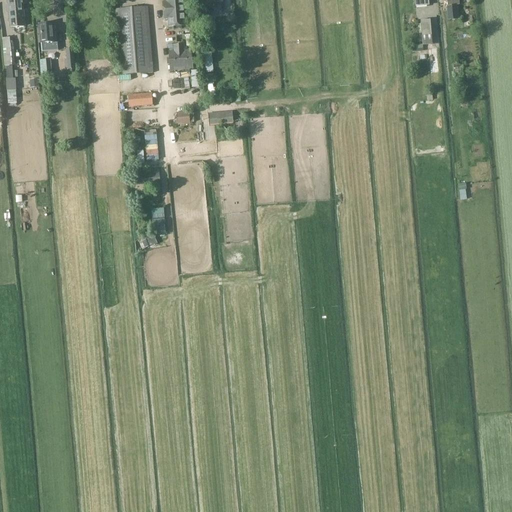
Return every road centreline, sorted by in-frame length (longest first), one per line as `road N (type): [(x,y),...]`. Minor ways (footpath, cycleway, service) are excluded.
road 1 (track): [(424,511),(387,117),(426,114)]
road 2 (track): [(387,117),(383,90),(251,104)]
